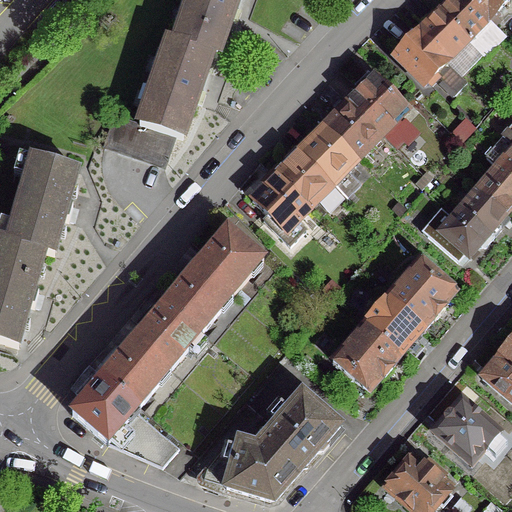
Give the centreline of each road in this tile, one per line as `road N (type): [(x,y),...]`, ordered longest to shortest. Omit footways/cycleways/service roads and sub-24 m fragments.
road 1 (residential): [(14,428),(280,109),(385,0)]
road 2 (residential): [(511,273),(316,511)]
road 3 (residential): [(14,428),(85,474),(168,508)]
